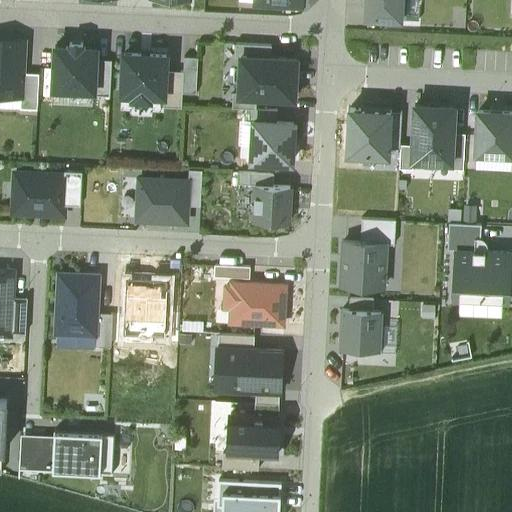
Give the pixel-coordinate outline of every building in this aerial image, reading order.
[(404,0),(365,0),(365,19),(404,21),(404,0)] [(24,40),(0,39),(0,94),(22,96),(23,71),(24,40)] [(70,46),(55,45),(53,88),(96,90),(97,58),(98,47),(83,47),(84,43),(70,42),(70,46)] [(236,56),(241,56),(241,55),(272,56),(272,44),(236,43),(236,56)] [(166,55),(124,53),(123,93),(133,93),(133,97),(150,98),(150,95),(164,95),(165,70),(166,55)] [(272,56),(241,55),(241,56),(239,92),(239,95),(257,96),(295,98),(297,58),(272,56)] [(184,56),(183,71),(183,91),(197,92),(198,56),(184,56)] [(112,59),(97,58),(96,90),(96,94),(110,94),(112,59)] [(183,71),(165,70),(164,95),(164,106),(182,107),(183,91),(183,71)] [(23,71),(22,96),(21,108),(37,109),(39,72),(23,71)] [(256,108),(257,96),(239,95),(239,92),(233,92),(232,106),(249,107),(256,108)] [(455,106),(415,104),(413,144),(412,159),(453,161),(454,132),(455,106)] [(390,147),(392,111),(392,108),(348,106),(345,154),(390,156),(390,147)] [(254,120),(278,120),(278,108),(256,108),(249,107),(249,120),(254,120)] [(475,154),(511,156),(511,146),(511,110),(477,109),(475,154)] [(390,147),(400,148),(400,144),(402,112),(392,111),(390,147)] [(278,120),(254,120),(253,159),(292,161),(293,121),(278,120)] [(466,133),(454,132),(453,161),(452,168),(464,169),(466,133)] [(412,159),(413,144),(400,144),(400,148),(399,167),(412,168),(412,159)] [(189,180),(188,204),(200,205),(202,170),(190,169),(189,180)] [(66,173),(65,205),(80,206),(81,171),(66,170),(66,173)] [(238,183),(256,184),(275,184),(275,173),(238,171),(238,183)] [(66,173),(14,172),(13,213),(65,214),(65,205),(66,173)] [(189,180),(139,178),(137,218),(187,221),(188,204),(189,180)] [(289,222),(290,185),(275,184),(256,184),(255,221),(289,222)] [(362,218),(361,241),(386,242),(394,243),(395,219),(362,218)] [(476,239),(482,239),(482,224),(449,223),(448,249),(456,249),(475,250),(476,239)] [(475,250),(490,250),(489,247),(487,242),(482,239),(476,239),(475,250)] [(384,286),(386,242),(361,241),(343,241),(342,284),(384,286)] [(509,300),(511,251),(490,250),(475,250),(456,249),(454,298),(509,300)] [(250,265),(214,264),(214,277),(229,277),(249,278),(250,265)] [(14,267),(0,266),(0,336),(10,337),(14,267)] [(99,274),(58,272),(55,332),(96,334),(97,311),(99,274)] [(151,333),(166,334),(169,279),(128,277),(125,331),(151,333)] [(284,322),(286,283),(233,281),(233,285),(226,285),(225,306),(232,306),(231,320),(256,321),(284,322)] [(349,308),(373,309),(373,298),(350,297),(349,308)] [(349,308),(342,308),(340,347),(359,348),(359,350),(381,351),(383,322),(381,322),(381,310),(373,309),(349,308)] [(113,312),(97,311),(96,334),(95,346),(111,347),(113,312)] [(256,334),(256,321),(231,320),(230,333),(255,334),(256,334)] [(151,333),(125,331),(124,338),(151,340),(151,333)] [(218,347),(254,348),(255,334),(230,333),(218,333),(218,347)] [(254,348),(218,347),(217,368),(228,368),(227,388),(257,389),(280,390),(282,349),(254,348)] [(280,390),(257,389),(256,402),(279,403),(280,390)] [(279,403),(256,402),(256,413),(279,415),(279,403)] [(277,453),(279,415),(256,413),(230,412),(228,450),(258,452),(277,453)] [(55,431),(54,436),(52,471),(112,474),(114,434),(55,431)] [(19,470),(52,471),(54,436),(21,435),(19,470)] [(258,468),(258,452),(228,450),(223,450),(223,466),(258,468)] [(280,511),(281,481),(219,478),(218,504),(222,504),(221,511),(280,511)]
